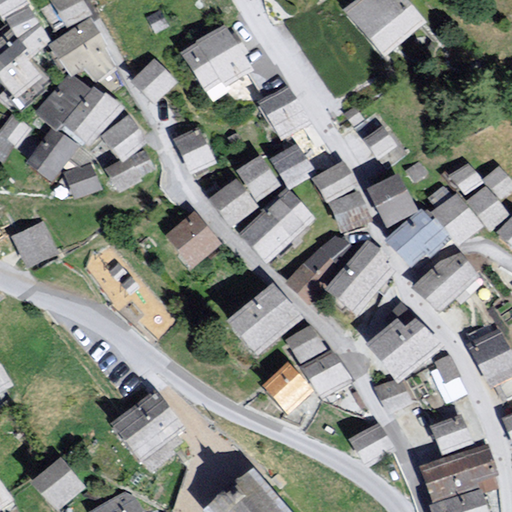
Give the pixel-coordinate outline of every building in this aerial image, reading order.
[(16,0),(0,0),(0,17),(20,8),(16,0)] [(72,0),(55,0),(42,7),(54,30),(81,16),(72,0)] [(399,0),(351,0),(333,13),(370,61),(418,25),(399,0)] [(21,56),(42,43),(23,13),(2,26),(21,56)] [(91,18),(51,43),(70,74),(84,66),(92,80),(118,64),(91,18)] [(221,30),(174,58),(198,98),(245,70),(221,30)] [(335,94),(365,77),(341,36),(311,53),(335,94)] [(0,98),(8,106),(36,79),(0,42),(0,98)] [(149,63),(123,87),(143,108),(169,84),(149,63)] [(90,88),(67,75),(35,111),(55,131),(90,88)] [(120,107),(93,86),(60,127),(87,148),(120,107)] [(283,93),(254,109),(274,142),(303,126),(283,93)] [(29,129),(10,117),(0,132),(0,141),(15,151),(29,129)] [(121,121),(93,142),(112,167),(140,145),(121,121)] [(380,129),(359,146),(374,166),(395,149),(380,129)] [(195,133),(170,142),(180,170),(206,161),(195,133)] [(46,134),(16,167),(39,187),(69,154),(46,134)] [(293,150),(267,164),(282,191),(308,177),(293,150)] [(141,155),(101,178),(114,199),(153,176),(141,155)] [(253,162),(231,176),(250,205),(272,191),(253,162)] [(340,167),(304,187),(315,207),(351,187),(340,167)] [(464,167),(445,178),(456,197),(475,187),(464,167)] [(87,168),(57,179),(65,201),(95,190),(87,168)] [(496,171),(480,183),(493,202),(510,191),(496,171)] [(399,180),(367,192),(381,229),(413,217),(399,180)] [(437,206),(453,194),(445,183),(429,195),(437,206)] [(223,186),(202,203),(223,230),(245,214),(223,186)] [(477,188),(458,202),(480,232),(499,218),(477,188)] [(453,198),(425,215),(446,250),(474,234),(453,198)] [(287,200),(266,217),(286,241),(307,224),(287,200)] [(356,202),(323,212),(330,236),(363,226),(356,202)] [(511,219),(509,217),(492,237),(511,254),(511,219)] [(186,218),(156,244),(181,273),(211,247),(186,218)] [(417,218),(382,242),(402,270),(436,247),(417,218)] [(281,247),(257,221),(235,240),(259,267),(281,247)] [(38,227),(6,243),(21,273),(53,257),(38,227)] [(319,231),(272,275),(292,296),(339,252),(319,231)] [(364,248),(323,297),(352,321),(393,272),(364,248)] [(445,253),(411,283),(435,310),(469,280),(445,253)] [(265,289),(213,330),(237,360),(289,319),(265,289)] [(402,316),(357,351),(386,387),(431,352),(402,316)] [(302,330),(275,347),(288,368),(315,351),(302,330)] [(511,357),(499,330),(467,344),(488,390),(511,378),(511,357)] [(447,400),(469,389),(451,354),(429,365),(447,400)] [(322,356),(292,374),(310,403),(340,384),(322,356)] [(0,371),(0,392),(10,387),(0,371)] [(300,399),(278,373),(254,393),(277,419),(300,399)] [(399,383),(378,392),(388,415),(409,405),(399,383)] [(186,434),(152,396),(111,432),(152,478),(175,458),(173,455),(184,446),(178,440),(186,434)] [(422,430),(435,461),(470,448),(457,416),(422,430)] [(511,419),(503,424),(511,446),(511,419)] [(375,428),(344,448),(359,472),(390,453),(375,428)] [(483,447),(413,474),(427,510),(480,491),(483,498),(500,492),(483,447)] [(56,462),(26,488),(45,511),(53,511),(80,489),(56,462)] [(279,511),(249,476),(207,511),(279,511)] [(137,511),(128,494),(94,511),(137,511)] [(429,511),(485,511),(481,496),(429,511)]
